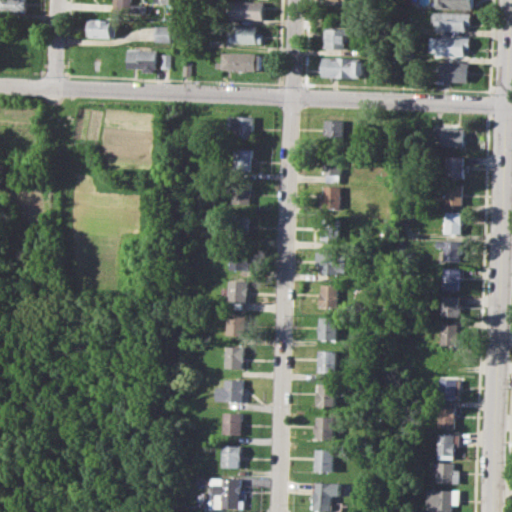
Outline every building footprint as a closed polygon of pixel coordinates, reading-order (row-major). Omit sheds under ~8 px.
[(0,0),(29,0),(29,13),(0,12),(0,0)] [(114,0),(114,11),(138,11),(138,4),(133,4),(132,0),(114,0)] [(230,0),(248,0),(266,1),(265,18),(230,17),(230,0)] [(438,0),(473,0),(473,9),(438,7),(438,0)] [(433,11),(474,12),(474,23),(467,23),(467,31),(437,30),(438,23),(433,22),(433,11)] [(89,19),(117,20),(116,37),(89,36),(89,19)] [(232,23),(260,24),(259,32),(265,33),(265,44),(231,43),(232,23)] [(157,25),(173,26),(172,42),(156,41),(157,25)] [(326,26),(351,27),(351,37),(345,36),(345,48),(325,48),(326,26)] [(430,36),(472,37),(471,48),(467,48),(467,55),(437,54),(437,50),(430,50),(430,36)] [(130,49),(159,50),(158,71),(145,71),(145,67),(129,66),(130,49)] [(163,52),(173,52),(172,68),(163,67),(163,52)] [(224,52),(262,53),(262,70),(217,68),(217,61),(224,61),(224,52)] [(324,55),(358,56),(358,61),(367,61),(367,73),(360,72),(360,76),(323,75),(324,55)] [(184,61),(194,61),(193,75),(184,75),(184,61)] [(443,61),(471,62),(470,82),(432,80),(433,67),(443,68),(443,61)] [(230,115),(256,115),(256,138),(236,137),(236,129),(230,129),(230,115)] [(327,119),(347,120),(346,142),(326,141),(327,119)] [(435,126),(466,127),(465,146),(442,145),(442,139),(434,139),(435,126)] [(236,148),(255,148),(254,174),(235,173),(236,148)] [(326,148),(348,149),(347,175),(343,175),(343,180),(329,180),(329,174),(324,173),(326,148)] [(447,156),(466,157),(465,177),(446,177),(447,156)] [(236,180),(253,181),(252,204),(235,203),(236,180)] [(446,183),(465,184),(464,203),(446,203),(446,183)] [(326,186),(344,186),(343,211),(325,210),(326,186)] [(447,211),(463,211),(462,232),(446,231),(447,211)] [(235,213),(253,213),(252,236),(234,235),(235,213)] [(325,218),(342,218),(341,242),(324,242),(325,218)] [(437,238),(463,239),(462,261),(445,260),(446,247),(436,246),(437,238)] [(233,245),(251,246),(250,269),(233,268),(233,245)] [(318,251),(347,252),(347,273),(323,273),(323,265),(317,265),(318,251)] [(436,266),(463,267),(462,289),(447,288),(447,279),(435,279),(436,266)] [(231,280),(251,281),(250,302),(246,302),(246,310),(231,309),(231,294),(224,294),(224,286),(231,286),(231,280)] [(322,283),(340,284),(339,305),(321,305),(322,283)] [(443,295),(463,296),(462,316),(442,315),(443,295)] [(231,313),(249,314),(248,335),(230,334),(231,313)] [(320,316),(340,317),(339,340),(319,340),(320,316)] [(442,322),(462,323),(462,344),(442,344),(442,322)] [(229,345),(248,345),(247,368),(229,368),(229,345)] [(319,348),(337,349),(336,371),(318,371),(319,348)] [(440,377),(462,378),(461,399),(439,398),(440,377)] [(228,378),(247,378),(246,399),(220,399),(220,386),(228,386),(228,378)] [(318,381),(347,382),(347,395),(337,394),(336,405),(317,404),(318,381)] [(439,405),(456,406),(456,427),(438,426),(439,405)] [(227,412),(246,412),(245,433),(226,433),(227,412)] [(317,415),(335,415),(334,438),(316,437),(317,415)] [(438,457),(439,433),(461,434),(461,445),(456,445),(456,458),(438,457)] [(226,444),(244,444),(243,467),(225,466),(226,444)] [(316,448),(334,448),(333,469),(316,469),(316,448)] [(437,462),(455,462),(455,469),(462,470),(461,483),(436,482),(437,462)] [(215,476),(244,477),(243,508),(217,508),(218,484),(215,484),(215,476)] [(315,482),(340,482),(340,496),(332,495),(332,509),(314,509),(315,482)] [(427,487),(461,488),(461,504),(453,504),(453,511),(427,510),(427,487)]
